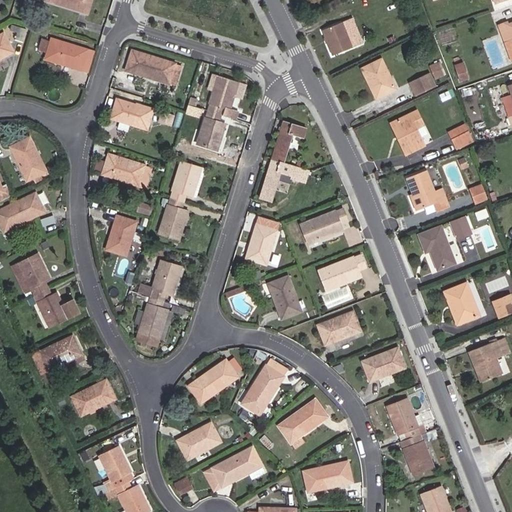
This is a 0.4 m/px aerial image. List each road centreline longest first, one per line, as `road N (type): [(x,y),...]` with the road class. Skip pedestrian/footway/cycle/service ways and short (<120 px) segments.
road 1 (residential): [(318,86),(488,511)]
road 2 (residential): [(82,130),(74,172),(80,254),(121,355),(151,384)]
road 3 (residential): [(374,511),(372,453),(346,398),(291,349),(215,328)]
road 4 (residential): [(215,328),(279,101)]
road 5 (residential): [(272,80),(267,67),(119,24)]
road 6 (residential): [(151,384),(149,446),(160,493),(181,511)]
